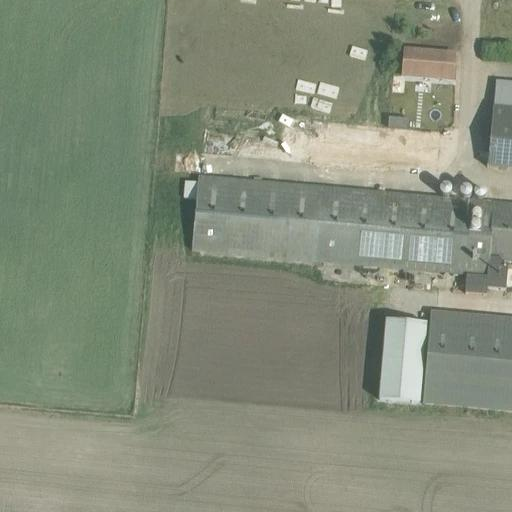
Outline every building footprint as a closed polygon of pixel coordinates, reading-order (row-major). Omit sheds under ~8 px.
[(452,83),(454,56),(405,51),(403,78),(452,83)] [(511,170),(511,108),(494,107),(488,168),(511,170)] [(511,204),(198,177),(191,252),(488,278),(490,260),(511,262),(511,204)] [(0,369),(61,375),(66,318),(0,312),(0,281),(69,288),(75,220),(0,213),(0,369)] [(86,271),(78,371),(118,374),(127,275),(86,271)] [(511,319),(429,313),(422,405),(511,412),(511,319)] [(387,322),(380,403),(419,406),(426,325),(387,322)]
